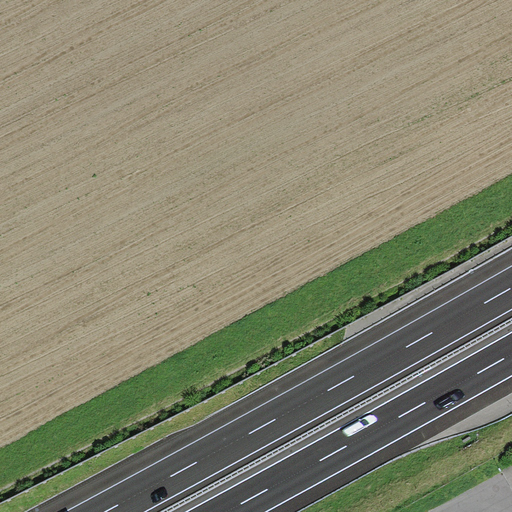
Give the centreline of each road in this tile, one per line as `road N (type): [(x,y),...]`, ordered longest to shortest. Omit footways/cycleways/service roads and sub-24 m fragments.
road 1 (motorway): [(511,287),(104,511)]
road 2 (motorway): [(225,511),(511,354)]
